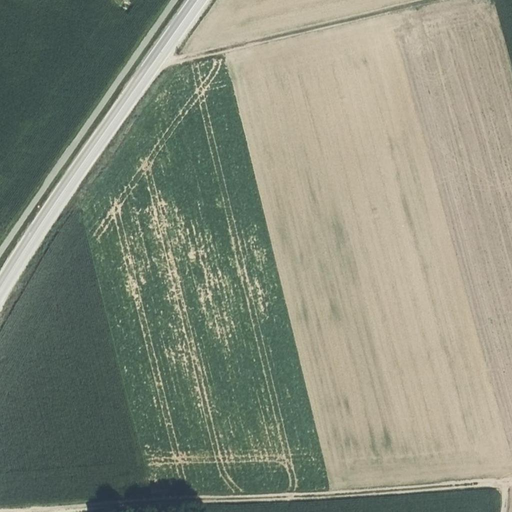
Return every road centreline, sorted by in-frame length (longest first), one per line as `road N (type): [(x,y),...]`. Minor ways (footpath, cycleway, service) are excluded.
road 1 (track): [(511,484),(44,511)]
road 2 (secondary): [(198,0),(0,291)]
road 3 (track): [(428,0),(160,54)]
